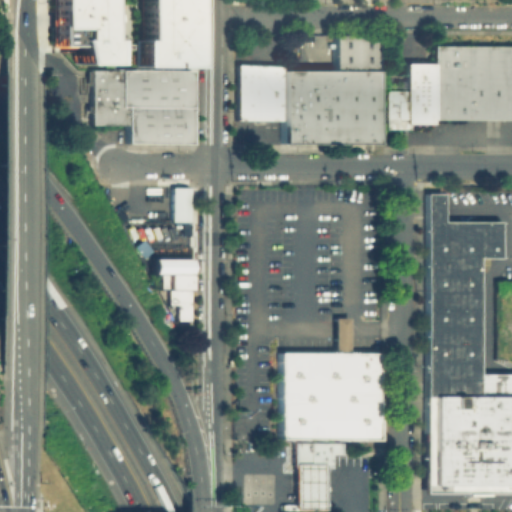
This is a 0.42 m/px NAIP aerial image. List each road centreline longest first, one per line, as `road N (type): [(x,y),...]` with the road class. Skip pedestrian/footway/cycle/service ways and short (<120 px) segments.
road 1 (secondary): [(215,402),(220,0)]
road 2 (secondary): [(22,44),(23,404)]
road 3 (motorway): [(176,511),(0,212)]
road 4 (residential): [(398,511),(402,166)]
road 5 (residential): [(215,165),(511,166)]
road 6 (residential): [(220,16),(511,16)]
road 7 (motorway): [(0,264),(144,511)]
road 8 (motorway): [(138,322),(0,115)]
road 9 (motorway): [(197,504),(186,420),(138,322)]
